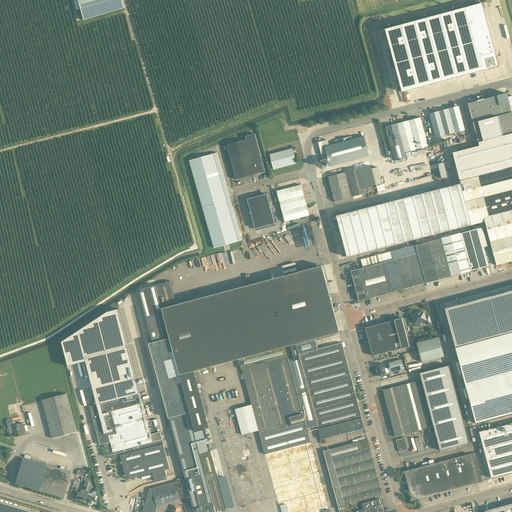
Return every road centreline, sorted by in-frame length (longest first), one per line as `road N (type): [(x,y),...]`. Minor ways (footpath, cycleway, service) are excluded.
road 1 (unclassified): [(310,172),(307,144),(317,132),(511,84)]
road 2 (unknown): [(125,497),(174,469),(128,306)]
road 3 (unclassified): [(401,511),(350,317)]
road 4 (unclassified): [(350,317),(511,273)]
road 5 (unknown): [(125,497),(112,498),(72,354)]
road 6 (unknown): [(332,249),(180,286)]
road 7 (unclassified): [(350,317),(310,172)]
